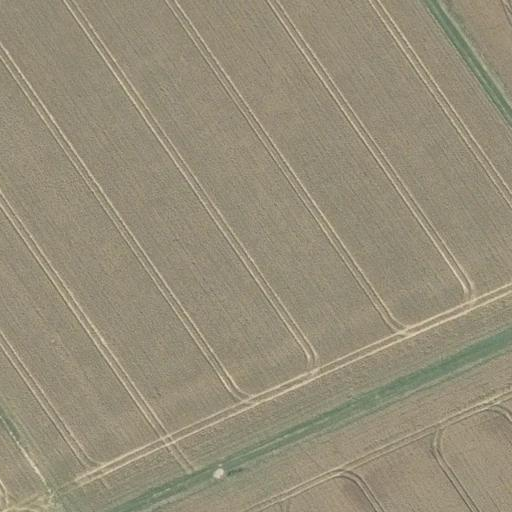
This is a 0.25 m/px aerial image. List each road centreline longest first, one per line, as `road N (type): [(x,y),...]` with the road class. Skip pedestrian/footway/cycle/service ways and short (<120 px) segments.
road 1 (track): [(511,340),(127,511)]
road 2 (track): [(511,116),(431,0)]
